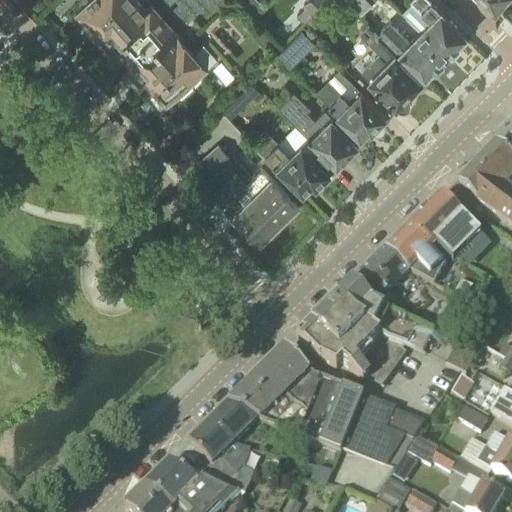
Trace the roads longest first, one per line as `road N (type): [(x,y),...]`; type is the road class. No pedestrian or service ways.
road 1 (residential): [(278,315),(0,0)]
road 2 (residential): [(278,315),(489,105)]
road 3 (residential): [(81,511),(278,315)]
